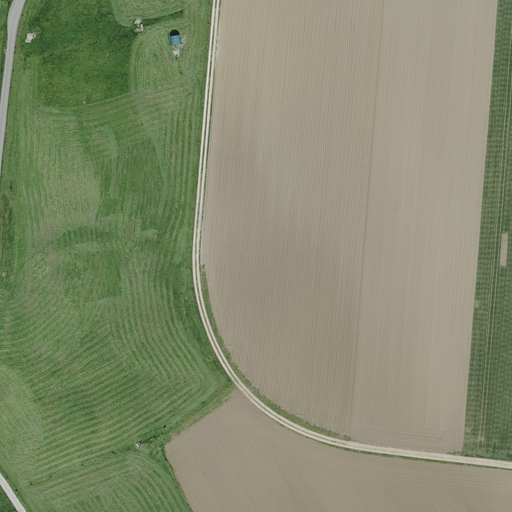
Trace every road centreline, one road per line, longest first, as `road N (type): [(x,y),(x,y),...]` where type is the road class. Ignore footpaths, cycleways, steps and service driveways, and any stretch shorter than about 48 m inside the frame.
road 1 (track): [(216,0),(193,222),(208,335),(244,386),(283,420),(356,446),(511,466)]
road 2 (unclassified): [(0,139),(21,0)]
